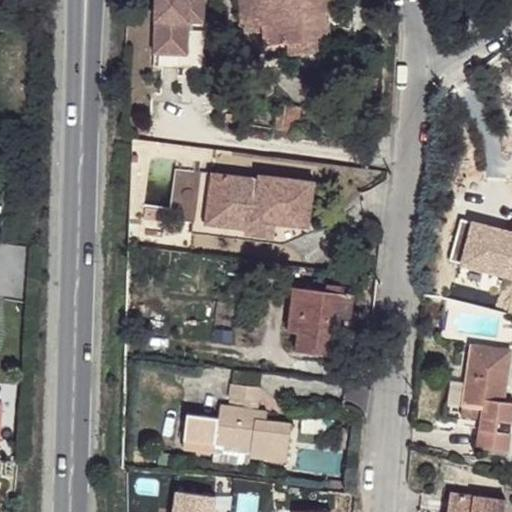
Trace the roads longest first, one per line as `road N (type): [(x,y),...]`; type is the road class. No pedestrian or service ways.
road 1 (secondary): [(81,0),(70,511)]
road 2 (residential): [(379,511),(415,63)]
